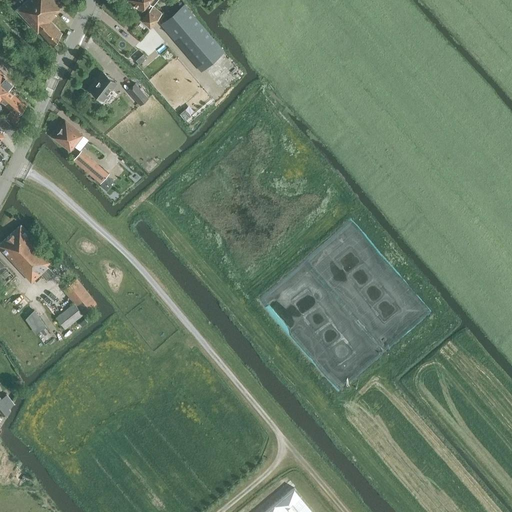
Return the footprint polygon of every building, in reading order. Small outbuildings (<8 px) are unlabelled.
[(63,34),(50,20),(56,14),(55,13),(61,6),(54,0),(26,0),(16,9),(37,31),(39,30),(52,44),(63,34)] [(145,7),(148,10),(149,10),(141,19),(150,26),(162,12),(149,2),(147,0),(128,0),(141,11),(145,7)] [(161,24),(170,35),(178,43),(200,69),(223,49),(184,4),(161,24)] [(26,105),(8,89),(15,83),(0,69),(0,100),(10,110),(7,114),(16,121),(19,117),(17,115),(26,105)] [(103,72),(90,89),(103,100),(117,82),(103,72)] [(127,89),(140,105),(148,98),(135,83),(127,89)] [(53,136),(70,150),(83,134),(65,121),(53,136)] [(74,159),(88,172),(96,164),(81,151),(74,159)] [(108,174),(96,164),(88,172),(101,183),(108,174)] [(0,243),(0,247),(3,251),(2,251),(4,253),(5,253),(31,282),(41,273),(46,279),(53,272),(46,264),(52,259),(21,224),(0,243)] [(0,282),(3,286),(14,274),(0,260),(0,282)] [(57,317),(66,328),(97,303),(77,278),(64,289),(75,302),(57,317)] [(42,317),(34,310),(26,318),(34,326),(42,317)] [(0,412),(2,415),(9,410),(0,398),(0,412)] [(315,511),(294,487),(264,511),(315,511)]
